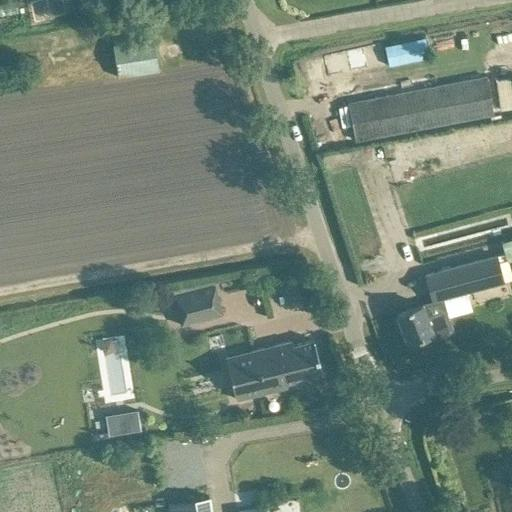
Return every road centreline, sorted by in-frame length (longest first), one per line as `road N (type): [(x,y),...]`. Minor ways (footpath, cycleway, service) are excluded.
road 1 (unclassified): [(0,301),(322,247)]
road 2 (unclassified): [(257,42),(511,5)]
road 3 (unclassified): [(322,247),(257,42)]
road 4 (unclassified): [(374,410),(322,247)]
road 5 (unclassified): [(374,410),(511,381)]
